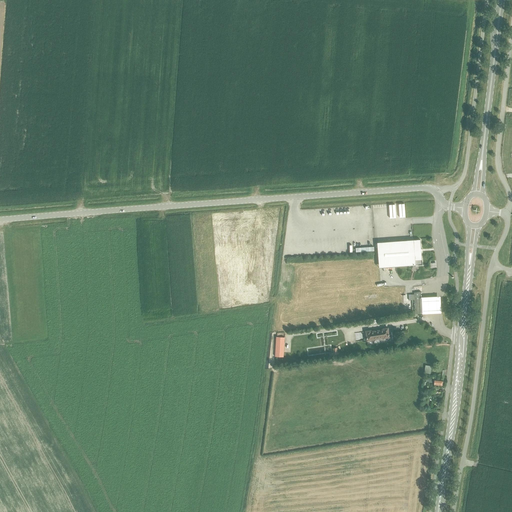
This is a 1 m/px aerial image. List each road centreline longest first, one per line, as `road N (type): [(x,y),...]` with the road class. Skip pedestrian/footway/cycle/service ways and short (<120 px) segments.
road 1 (tertiary): [(0,219),(435,191)]
road 2 (unclassified): [(491,264),(453,511)]
road 3 (primary): [(438,511),(469,266)]
road 4 (unclassified): [(487,0),(465,169),(455,185),(435,191)]
road 5 (unclassified): [(511,35),(497,153),(509,213)]
road 6 (primary): [(482,150),(501,0)]
